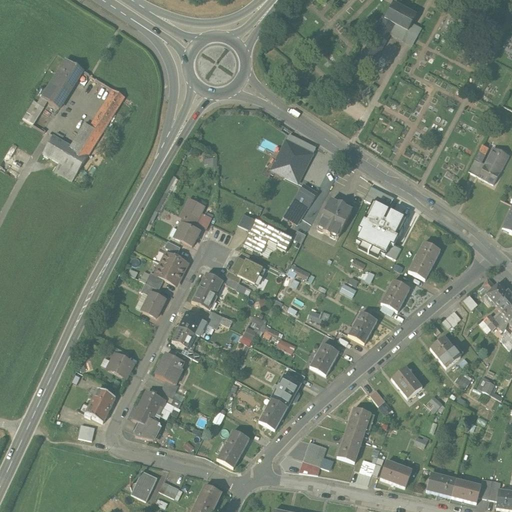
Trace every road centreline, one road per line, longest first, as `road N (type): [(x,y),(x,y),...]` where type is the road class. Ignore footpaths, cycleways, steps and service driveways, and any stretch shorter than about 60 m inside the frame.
road 1 (residential): [(214,251),(193,272),(112,449),(249,482)]
road 2 (secondary): [(160,164),(0,486)]
road 3 (residential): [(492,255),(335,393),(249,482)]
road 4 (tertiary): [(279,109),(492,255)]
road 5 (residential): [(249,482),(435,511)]
road 6 (secondary): [(126,15),(160,47),(173,79),(160,164)]
road 7 (secondary): [(269,0),(217,22),(145,9)]
